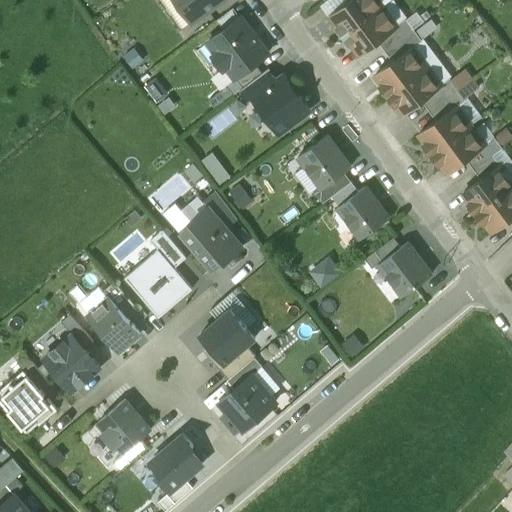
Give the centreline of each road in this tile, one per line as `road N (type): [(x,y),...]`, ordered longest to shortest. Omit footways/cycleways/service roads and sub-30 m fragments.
road 1 (residential): [(272,0),(485,287)]
road 2 (residential): [(253,479),(485,287)]
road 3 (residential): [(253,479),(156,366)]
